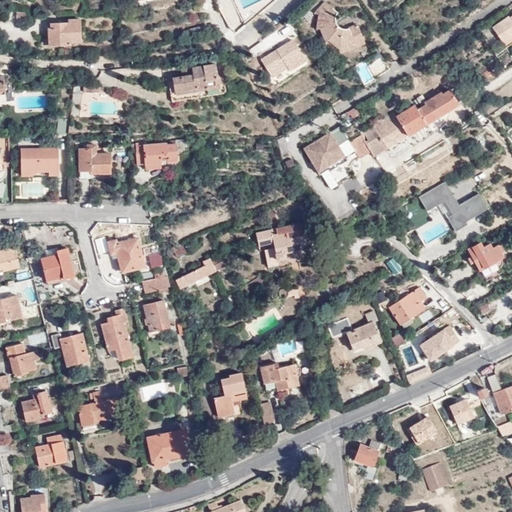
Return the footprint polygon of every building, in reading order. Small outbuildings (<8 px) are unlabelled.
[(232,0),(217,0),(231,29),(243,24),(232,0)] [(366,45),(358,24),(350,27),(350,29),(347,30),(342,29),(338,27),(336,23),(336,18),(338,13),(325,1),(314,14),(319,15),(317,31),(321,29),(326,44),(329,42),(341,51),(341,55),(366,45)] [(22,18),(23,12),(15,11),(14,23),(21,23),(22,18)] [(69,14),(53,14),(53,25),(49,25),(50,45),(69,45),(69,42),(81,42),(80,20),(69,21),(69,14)] [(511,16),(509,18),(505,21),(504,20),(492,27),(502,43),(511,35),(511,16)] [(190,37),(206,34),(205,27),(189,31),(190,37)] [(511,43),(511,35),(502,43),(506,48),(511,43)] [(292,41),(261,61),(272,78),(287,68),(290,72),(306,62),(292,41)] [(375,76),(388,68),(389,67),(380,52),(366,60),(375,76)] [(176,102),(231,94),(229,76),(223,77),(223,71),(221,72),(220,64),(187,68),(187,75),(178,77),(178,80),(173,80),(176,102)] [(483,84),(499,74),(493,65),(478,75),(483,84)] [(376,78),(391,69),(389,67),(388,68),(375,76),(376,78)] [(406,132),(408,135),(458,104),(450,90),(441,95),(440,93),(426,101),(422,95),(416,98),(421,107),(419,109),(415,103),(395,114),(394,112),(372,124),(374,126),(385,144),(406,132)] [(68,134),(68,132),(70,118),(59,117),(58,133),(68,134)] [(340,126),(330,132),(332,135),(325,139),(327,142),(323,145),(321,141),(314,145),(312,142),(303,148),(319,174),(328,169),(329,171),(347,161),(346,158),(356,153),(340,126)] [(360,134),(370,150),(373,155),(387,147),(385,144),(374,126),(360,134)] [(332,135),(330,132),(312,142),(314,145),(321,141),(323,145),(327,142),(325,139),(332,135)] [(387,147),(408,135),(406,132),(385,144),(387,147)] [(349,141),(359,157),(370,150),(360,134),(349,141)] [(146,143),(138,143),(138,163),(147,163),(147,168),(162,168),(162,158),(167,158),(167,161),(176,161),(177,152),(184,153),(184,139),(176,139),(176,144),(147,144),(146,143)] [(109,175),(109,153),(96,153),(96,145),(86,145),(86,148),(78,148),(78,171),(88,171),(88,175),(109,175)] [(58,149),(20,149),(20,176),(32,176),(32,172),(48,171),(48,175),(58,175),(58,149)] [(446,183),(419,198),(427,211),(438,205),(454,233),(468,225),(466,222),(487,210),(479,194),(459,206),(446,183)] [(268,224),(275,223),(273,210),(265,211),(268,224)] [(273,248),(276,261),(286,258),(284,253),(305,249),(300,223),(254,234),(257,246),(272,242),(273,248)] [(120,270),(143,266),(137,239),(116,244),(115,239),(105,241),(108,254),(116,252),(120,270)] [(480,269),(505,255),(498,244),(494,245),(491,241),(487,243),(485,239),(468,248),(480,269)] [(144,255),(159,251),(157,245),(142,249),(144,255)] [(178,255),(186,253),(183,245),(176,248),(178,255)] [(14,246),(0,249),(0,267),(1,268),(2,271),(19,267),(14,246)] [(62,279),(73,276),(66,248),(55,250),(56,256),(41,259),(45,280),(61,277),(62,279)] [(277,265),(276,261),(273,248),(264,250),(268,267),(277,265)] [(225,260),(223,256),(212,262),(213,265),(225,260)] [(216,270),(213,265),(212,262),(210,258),(202,261),(204,266),(176,279),(180,288),(216,270)] [(393,259),(387,264),(396,272),(401,267),(393,259)] [(156,278),(163,276),(162,270),(153,272),(154,279),(156,278)] [(159,290),(170,290),(169,286),(166,275),(163,276),(156,278),(159,289),(159,290)] [(159,289),(156,278),(154,279),(153,279),(143,281),(146,292),(159,289)] [(429,297),(421,286),(389,307),(400,324),(425,308),(422,302),(429,297)] [(0,323),(21,318),(15,296),(0,298),(0,323)] [(170,326),(164,299),(143,304),(149,331),(170,326)] [(101,324),(108,350),(116,348),(119,358),(132,355),(124,321),(127,321),(124,307),(115,310),(116,315),(107,317),(109,322),(101,324)] [(346,331),(346,332),(351,330),(347,317),(327,325),(331,337),(346,331)] [(351,330),(346,332),(353,349),(367,343),(368,344),(380,339),(373,322),(351,330)] [(450,326),(420,346),(430,362),(460,342),(450,326)] [(67,364),(88,359),(82,332),(61,337),(60,333),(49,335),(52,348),(63,346),(67,364)] [(338,341),(343,354),(352,350),(348,337),(338,341)] [(9,357),(14,375),(28,372),(28,370),(37,368),(35,359),(39,358),(37,350),(25,353),(22,342),(5,347),(7,354),(8,354),(9,357)] [(260,368),(265,384),(275,381),(279,380),(281,389),(299,384),(297,375),(293,363),(278,368),(273,369),(272,364),(260,368)] [(177,368),(178,376),(188,374),(187,366),(177,368)] [(232,402),(247,399),(241,372),(229,375),(229,377),(221,379),(225,394),(213,397),(216,409),(233,405),(232,402)] [(500,386),(494,372),(487,375),(493,389),(500,386)] [(0,389),(9,387),(6,374),(0,375),(0,389)] [(169,377),(138,386),(142,401),(174,392),(169,377)] [(275,381),(265,384),(267,393),(277,390),(275,381)] [(511,405),(511,385),(494,393),(503,413),(511,410),(509,406),(511,405)] [(489,394),(485,388),(478,391),(482,398),(489,394)] [(20,397),(26,420),(44,416),(43,413),(51,410),(47,390),(20,397)] [(78,406),(82,424),(121,415),(120,408),(122,407),(120,397),(103,400),(101,391),(93,393),(95,402),(78,406)] [(474,412),(469,400),(451,407),(457,422),(467,418),(466,415),(474,412)] [(269,402),(258,405),(263,425),(274,422),(269,402)] [(427,418),(409,429),(419,445),(437,434),(427,418)] [(511,431),(511,422),(511,421),(499,426),(499,427),(504,435),(511,431)] [(5,425),(6,438),(13,436),(15,436),(14,424),(5,425)] [(152,460),(164,457),(189,452),(185,430),(148,438),(152,460)] [(39,467),(67,461),(61,434),(47,437),(48,443),(35,447),(39,467)] [(0,439),(0,453),(0,454),(9,452),(6,438),(0,439)] [(370,439),(370,441),(368,446),(361,444),(358,453),(351,451),(348,459),(372,467),(380,445),(380,443),(370,439)] [(165,464),(164,457),(152,460),(154,467),(165,464)] [(423,469),(428,483),(433,490),(449,484),(440,462),(423,469)] [(145,478),(142,467),(127,470),(129,481),(145,478)] [(42,511),(42,508),(46,508),(43,492),(30,494),(31,496),(19,498),(21,511),(42,511)] [(222,507),(209,511),(245,511),(240,500),(222,507)] [(207,505),(209,511),(222,507),(221,504),(217,506),(215,502),(207,505)]
